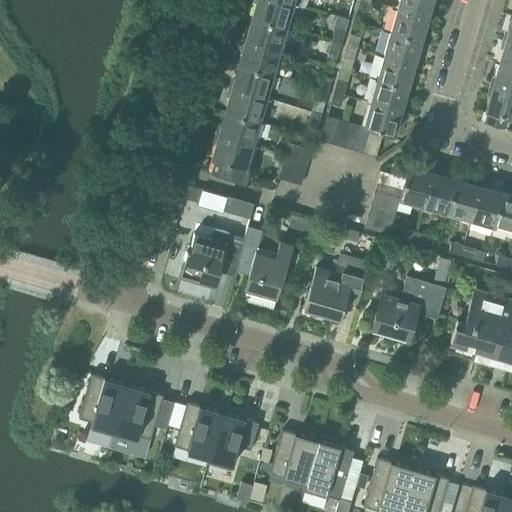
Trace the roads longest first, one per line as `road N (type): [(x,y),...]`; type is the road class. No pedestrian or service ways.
road 1 (residential): [(511,432),(373,395),(346,366),(132,305)]
road 2 (residential): [(132,305),(214,0)]
road 3 (residential): [(511,151),(463,137),(444,109),(476,0)]
road 4 (residential): [(132,305),(0,264)]
